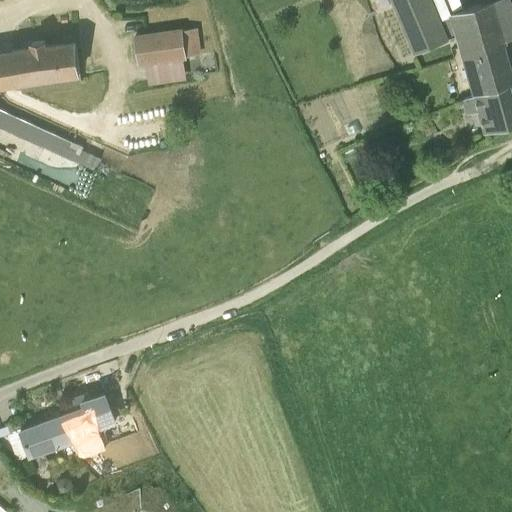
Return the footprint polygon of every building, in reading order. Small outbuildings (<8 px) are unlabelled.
[(394,0),(420,50),(447,39),(434,0),(394,0)] [(481,0),(483,3),(483,4),(448,13),(472,95),(510,84),(500,45),(499,45),(493,21),(511,14),(511,10),(507,0),(481,0)] [(187,56),(183,30),(134,37),(138,63),(187,56)] [(0,90),(17,88),(17,89),(81,80),(76,42),(46,46),(45,40),(32,42),(33,48),(0,52),(0,90)] [(511,125),(511,89),(511,85),(475,94),(461,99),(465,115),(480,111),(486,132),(511,125)] [(84,406),(61,415),(70,442),(72,443),(96,433),(94,429),(116,421),(105,392),(83,401),(84,406)] [(70,442),(61,415),(21,430),(32,460),(72,443),(70,442)] [(21,430),(17,421),(7,425),(10,434),(21,430)] [(64,477),(58,479),(55,486),(58,492),(65,495),(71,492),(74,486),(71,479),(64,477)] [(98,507),(86,511),(182,511),(155,481),(127,494),(124,488),(95,501),(98,507)] [(10,511),(0,503),(0,511),(10,511)]
